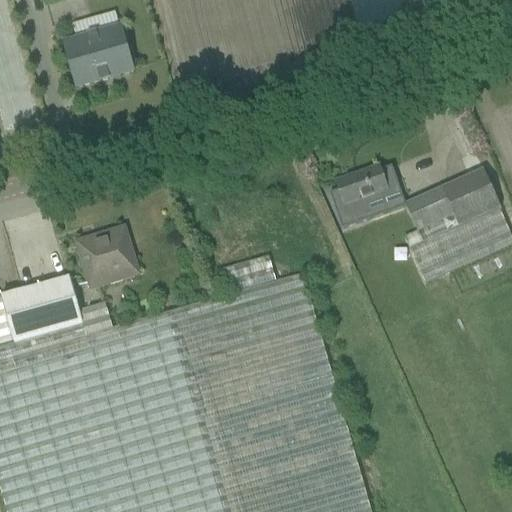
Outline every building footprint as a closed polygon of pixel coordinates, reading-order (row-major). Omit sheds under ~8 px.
[(121,31),(64,47),(77,91),(134,74),(121,31)] [(346,212),(389,197),(379,170),(336,185),(346,212)] [(483,174),(442,191),(406,207),(418,235),(455,219),(459,229),(500,212),(483,174)] [(125,231),(77,246),(92,294),(140,280),(125,231)] [(80,315),(76,299),(71,280),(1,300),(2,302),(0,302),(0,495),(5,511),(370,511),(304,278),(276,285),(269,260),(221,273),(229,299),(113,332),(106,307),(80,315)]
